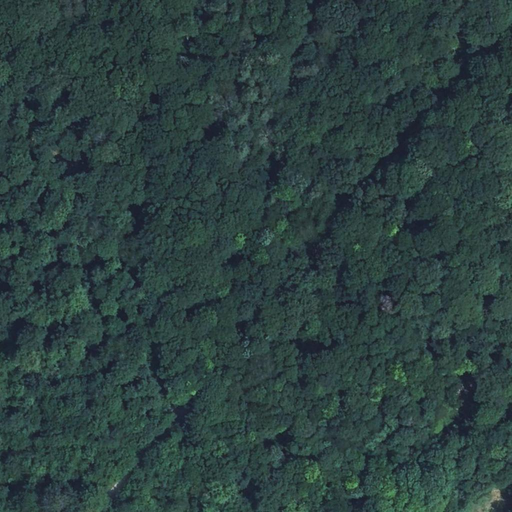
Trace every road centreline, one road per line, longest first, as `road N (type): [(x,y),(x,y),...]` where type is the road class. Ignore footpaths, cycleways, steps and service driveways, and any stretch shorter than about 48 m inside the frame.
road 1 (track): [(511,31),(468,68),(178,419)]
road 2 (track): [(139,150),(178,419)]
road 3 (track): [(0,34),(139,150)]
road 4 (track): [(178,419),(98,511)]
